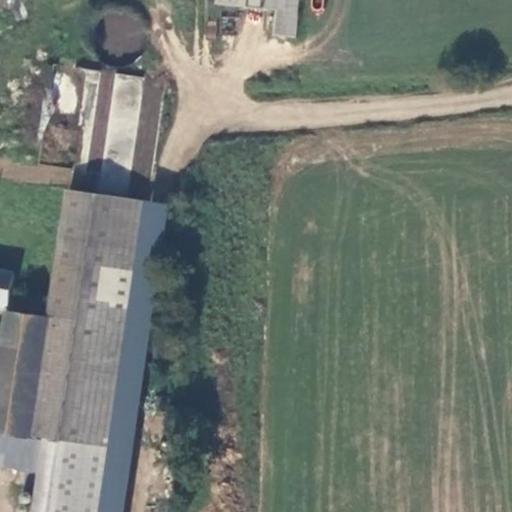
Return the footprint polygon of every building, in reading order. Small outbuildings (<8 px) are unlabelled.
[(298,0),(214,0),(214,3),(225,5),(225,13),(247,15),(248,10),(269,13),(268,35),(294,38),(298,0)] [(106,14),(102,52),(141,56),(145,18),(106,14)] [(140,97),(142,77),(112,74),(110,103),(124,104),(124,95),(140,97)] [(55,260),(134,270),(144,201),(65,190),(55,260)] [(108,446),(98,511),(122,511),(166,205),(144,201),(134,270),(108,446)] [(108,446),(134,270),(55,260),(46,316),(31,439),(108,446)] [(0,316),(2,317),(0,329),(0,467),(35,474),(29,511),(98,511),(108,446),(31,439),(46,316),(8,309),(15,270),(0,268),(0,316)]
